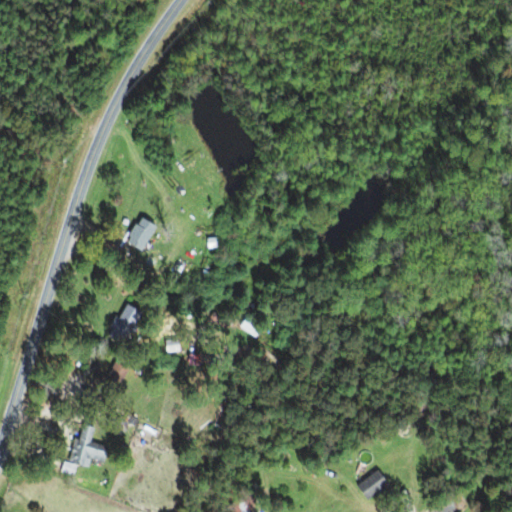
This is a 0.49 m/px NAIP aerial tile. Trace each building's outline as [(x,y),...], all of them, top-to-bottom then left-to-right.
[(119,242),(135,253),(152,228),(136,217),(119,242)] [(234,327),(251,339),(258,328),(241,317),(234,327)] [(97,397),(114,401),(122,366),(106,362),(97,397)] [(105,449),(87,444),(91,430),(77,426),(66,466),(61,464),(59,473),(69,476),(72,466),(85,470),(88,461),(100,464),(105,449)] [(350,486),(360,503),(384,489),(374,472),(350,486)] [(223,508),(225,511),(244,511),(249,510),(243,498),(223,508)]
